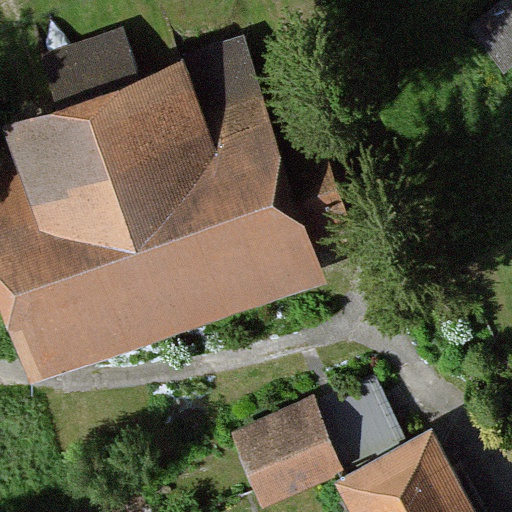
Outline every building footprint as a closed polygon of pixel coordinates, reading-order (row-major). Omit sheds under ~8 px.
[(511,0),(501,0),(467,27),(500,68),(511,58),(511,0)] [(177,46),(0,109),(0,132),(11,163),(0,166),(0,305),(25,374),(321,268),(255,87),(199,107),(177,46)] [(344,445),(401,418),(376,367),(320,393),(344,445)] [(254,498),(334,466),(307,398),(227,430),(254,498)] [(466,511),(423,429),(331,476),(349,511),(466,511)]
